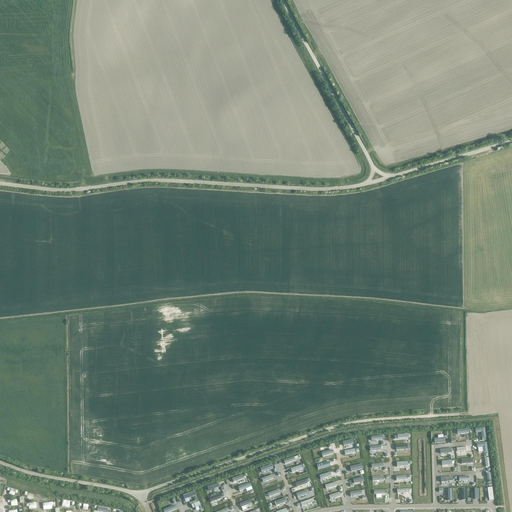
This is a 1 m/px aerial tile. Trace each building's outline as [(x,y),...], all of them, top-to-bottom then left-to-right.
[(485,428),(476,429),(476,434),(481,433),(482,439),(486,438),(485,428)] [(487,443),(477,444),(478,449),(483,448),(484,453),(488,453),(487,443)] [(331,467),(330,462),(317,466),(319,471),(331,467)] [(273,470),(272,465),(260,469),(262,474),(273,470)] [(220,488),(218,484),(207,488),(209,492),(214,490),(220,488)] [(251,488),(250,484),(238,488),(239,492),(251,488)] [(197,496),(195,492),(183,496),(184,500),(197,496)] [(221,499),(219,495),(209,499),(211,503),(221,499)]
